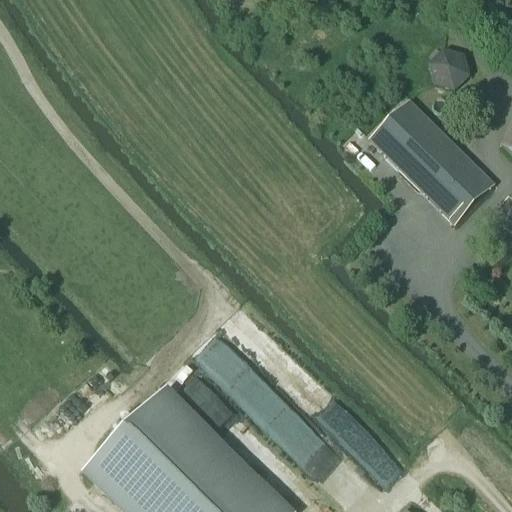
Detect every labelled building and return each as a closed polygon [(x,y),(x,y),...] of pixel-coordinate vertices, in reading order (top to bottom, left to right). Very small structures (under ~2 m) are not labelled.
[(469,81),(463,60),(442,54),(426,69),(432,90),(454,96),(469,81)] [(454,230),(494,190),(408,106),(369,145),(454,230)] [(511,160),(511,137),(501,149),(511,160)] [(508,231),(511,227),(511,195),(506,201),(507,203),(493,216),(508,231)] [(288,511),(167,391),(82,476),(117,511),(288,511)]
